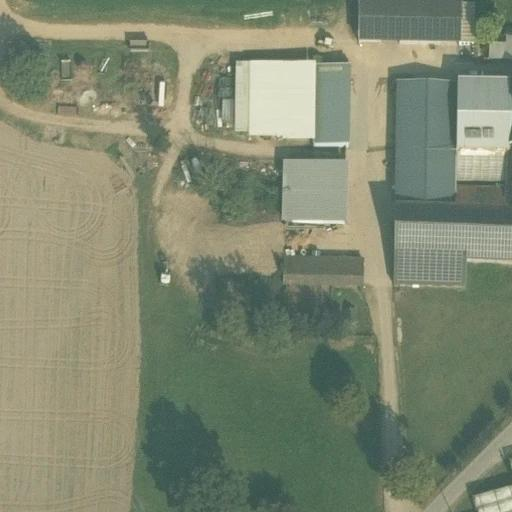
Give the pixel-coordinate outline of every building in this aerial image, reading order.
[(457,7),(359,6),(358,48),(457,49),(457,7)] [(511,39),(490,39),(489,62),(511,62),(511,39)] [(315,68),(237,66),(235,143),(313,144),(315,68)] [(315,68),(313,144),(348,145),(349,69),(315,68)] [(511,88),(395,86),(392,290),(464,291),(464,265),(511,265),(511,88)] [(346,167),(282,165),(280,225),(344,227),(346,167)] [(360,260),(284,260),(283,289),(359,290),(360,260)] [(511,511),(511,491),(472,502),(474,511),(511,511)]
